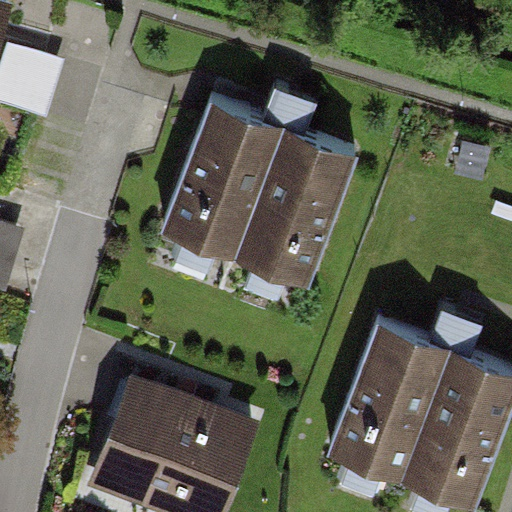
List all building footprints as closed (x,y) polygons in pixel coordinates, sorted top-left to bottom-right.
[(63,59),(8,43),(0,68),(0,100),(46,114),(54,88),(63,59)] [(259,125),(192,103),(146,229),(217,253),(259,125)] [(332,149),(259,125),(217,253),(290,277),(332,149)] [(21,232),(0,224),(0,285),(3,287),(12,258),(21,232)] [(431,344),(363,318),(313,448),(384,472),(431,344)] [(499,368),(431,344),(384,472),(452,497),(499,368)] [(220,405),(139,374),(97,482),(176,511),(221,511),(257,419),(220,405)]
